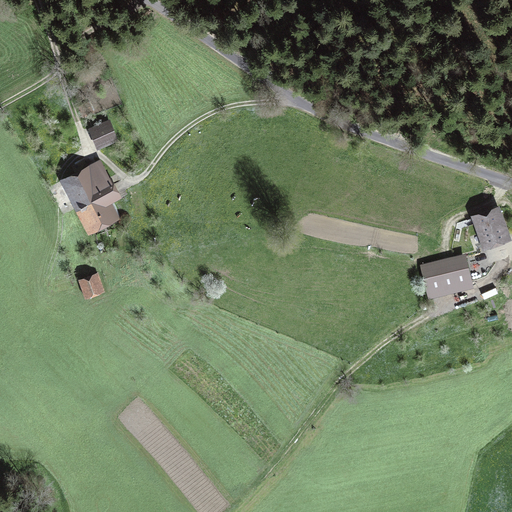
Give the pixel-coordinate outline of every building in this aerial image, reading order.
[(93,111),(90,105),(81,109),(84,115),(93,111)] [(92,128),(99,146),(117,138),(110,121),(92,128)] [(101,160),(67,177),(92,227),(113,217),(105,202),(118,195),(101,160)] [(486,242),(507,234),(497,207),(476,215),(486,242)] [(465,258),(470,282),(483,279),(482,274),(491,272),(487,253),(465,258)] [(430,291),(469,282),(463,256),(424,266),(430,291)] [(80,279),(86,297),(104,291),(98,273),(80,279)]
